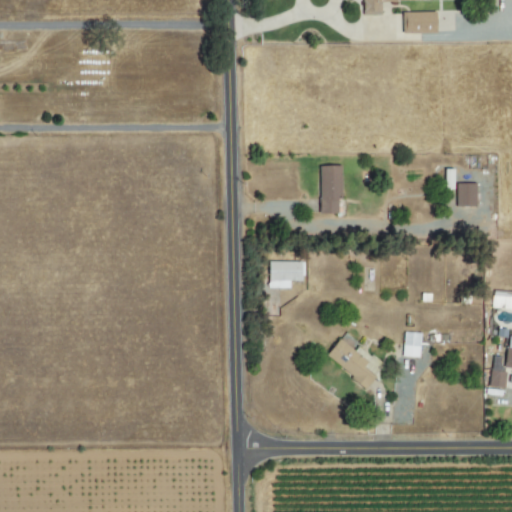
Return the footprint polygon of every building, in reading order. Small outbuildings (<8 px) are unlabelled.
[(379,2),(394,2),(394,0),(361,0),(361,15),(379,15),(379,2)] [(400,12),(401,33),(434,33),(434,12),(400,12)] [(337,166),(317,166),(318,214),(338,213),(337,166)] [(451,189),(451,169),(442,169),(442,189),(451,189)] [(474,184),(454,184),(454,207),(474,207),(474,184)] [(287,288),(287,281),(299,281),(300,262),(265,261),(265,288),(287,288)] [(511,309),(511,291),(490,291),(490,308),(511,309)] [(401,357),(417,357),(419,333),(402,332),(401,357)] [(511,370),(511,337),(505,336),(502,357),(490,356),(487,386),(501,388),(504,370),(511,370)] [(355,346),(352,350),(336,339),(323,357),(365,388),(381,365),(355,346)]
